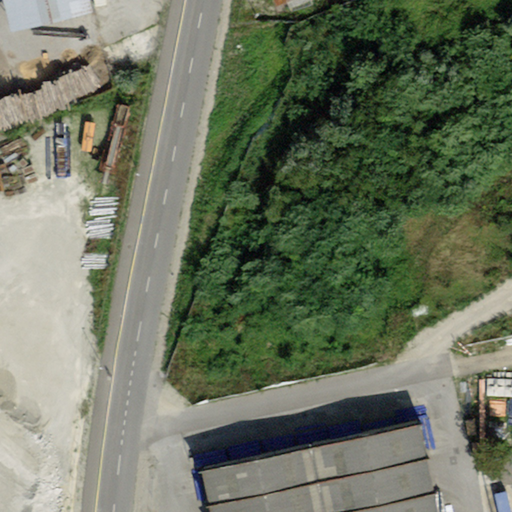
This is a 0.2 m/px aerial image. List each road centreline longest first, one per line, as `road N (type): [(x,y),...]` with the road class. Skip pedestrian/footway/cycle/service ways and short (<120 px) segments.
road 1 (unclassified): [(122,511),(145,278),(202,0)]
road 2 (unknown): [(0,165),(40,137),(60,85),(57,41)]
